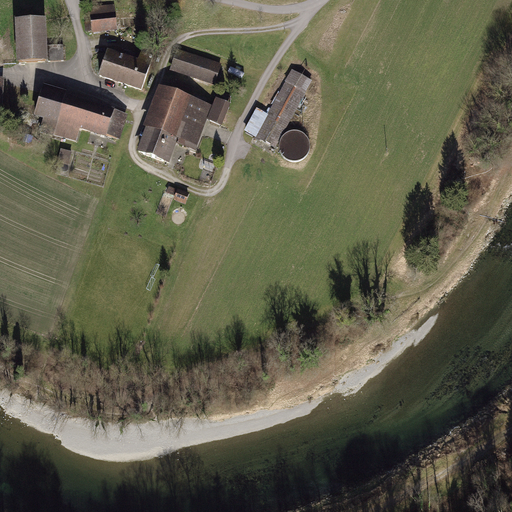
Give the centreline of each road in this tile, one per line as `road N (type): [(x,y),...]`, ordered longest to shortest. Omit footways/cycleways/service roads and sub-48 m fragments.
road 1 (track): [(220,185),(174,268),(143,349),(145,362),(176,374)]
road 2 (unclassified): [(71,0),(81,78),(0,69)]
